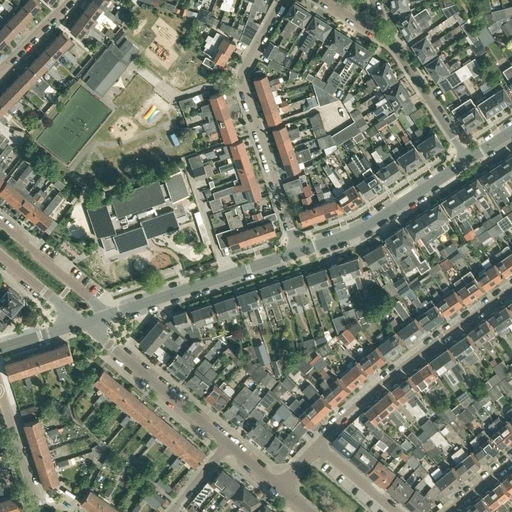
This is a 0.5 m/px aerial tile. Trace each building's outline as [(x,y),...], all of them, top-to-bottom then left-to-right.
[(13,11),(1,0),(0,0),(0,2),(11,13),(13,11)] [(25,22),(33,13),(24,4),(19,9),(16,6),(14,8),(4,0),(1,0),(13,11),(16,13),(25,22)] [(27,0),(24,4),(33,13),(41,5),(35,0),(27,0)] [(92,0),(91,2),(102,9),(104,11),(104,10),(105,8),(106,9),(107,7),(105,5),(108,0),(92,0)] [(253,0),(244,0),(244,1),(248,2),(245,13),(249,14),(253,0)] [(253,0),(249,14),(247,19),(252,21),(259,2),(263,4),(264,0),(253,0)] [(417,0),(391,0),(392,3),(391,4),(392,9),(393,9),(394,10),(410,7),(409,2),(417,0)] [(91,2),(84,11),(95,19),(102,9),(91,2)] [(164,2),(162,8),(173,11),(175,5),(164,2)] [(284,37),(301,7),(298,5),(299,4),(295,2),(294,3),(293,2),(285,15),(289,18),(286,24),(284,28),(280,34),(284,37)] [(454,14),(455,13),(460,10),(456,3),(448,6),(454,14)] [(174,11),(186,15),(187,9),(187,8),(180,6),(180,9),(175,7),(174,11)] [(511,6),(503,8),(505,17),(508,16),(511,13),(511,6)] [(304,9),(301,7),(284,37),(287,38),(291,33),(297,23),(302,26),(310,13),(309,12),(309,11),(305,8),(304,9)] [(104,11),(102,13),(106,16),(109,18),(110,15),(109,15),(111,13),(106,9),(105,8),(104,10),(104,11)] [(401,26),(403,29),(429,12),(426,8),(414,16),(411,11),(398,20),(398,21),(397,22),(400,27),(401,26)] [(494,21),(497,20),(505,17),(503,8),(492,11),(492,12),(494,22),(494,21)] [(198,12),(187,9),(186,15),(196,18),(198,12)] [(78,19),(77,20),(88,28),(88,27),(95,19),(84,11),(78,19)] [(432,17),(429,12),(403,29),(405,31),(404,32),(407,37),(408,37),(409,38),(423,29),(420,25),(432,17)] [(494,22),(492,12),(480,14),(483,25),(494,22)] [(17,31),(25,22),(16,13),(7,22),(17,31)] [(303,50),(322,20),(319,18),(320,17),(315,14),(315,15),(314,14),(305,28),(310,31),(307,36),(304,41),(300,48),(303,50)] [(473,15),(467,19),(472,29),(477,26),(476,22),(473,17),(473,15)] [(511,21),(508,16),(505,17),(497,20),(507,36),(509,34),(511,37),(511,21)] [(216,26),(218,20),(211,17),(208,23),(216,26)] [(77,20),(70,30),(80,38),(84,33),(87,35),(89,32),(88,32),(90,29),(88,28),(77,20)] [(325,22),(322,20),(303,50),(307,53),(314,41),(317,36),(322,39),(330,25),(329,24),(330,23),(325,21),(325,22)] [(0,31),(9,39),(17,31),(7,22),(3,26),(0,24),(0,31)] [(219,28),(229,34),(232,27),(221,23),(219,28)] [(243,31),(240,40),(249,45),(256,31),(245,25),(243,31)] [(476,32),(481,40),(491,34),(486,26),(476,32)] [(90,29),(88,32),(89,32),(94,36),(96,34),(95,33),(96,31),(91,27),(90,29)] [(243,31),(232,27),(229,34),(240,40),(243,31)] [(321,59),(325,62),(342,33),(339,31),(339,29),(336,27),(335,28),(334,27),(325,42),(329,45),(321,59)] [(114,33),(108,29),(104,34),(110,38),(114,33)] [(121,29),(112,39),(118,44),(126,33),(121,29)] [(467,34),(473,43),(479,40),(473,30),(467,34)] [(0,48),(9,39),(0,31),(0,48)] [(96,34),(94,36),(99,40),(102,36),(96,31),(95,33),(96,34)] [(62,32),(54,40),(64,49),(71,41),(62,32)] [(345,35),(342,33),(325,62),(329,64),(333,57),(337,50),(342,53),(351,38),(349,37),(349,35),(347,34),(345,35)] [(416,48),(418,52),(432,43),(429,39),(431,38),(428,33),(413,43),(414,45),(412,46),(415,49),(416,48)] [(205,40),(207,41),(229,54),(235,43),(223,36),(220,42),(208,35),(205,40)] [(440,37),(432,43),(418,52),(420,55),(419,56),(422,59),(423,59),(424,60),(439,50),(437,46),(443,41),(440,37)] [(138,49),(130,42),(126,39),(119,48),(112,42),(82,77),(101,94),(138,49)] [(459,65),(461,67),(465,64),(471,60),(487,49),(480,39),(475,43),(477,46),(474,48),(475,51),(474,52),(475,53),(467,58),(466,56),(458,61),(457,60),(450,65),(447,61),(445,63),(431,72),(433,75),(432,76),(435,80),(436,79),(437,80),(453,70),(459,65)] [(54,40),(46,48),(55,57),(64,49),(54,40)] [(350,58),(346,65),(339,75),(343,77),(346,73),(350,67),(363,46),(360,44),(360,42),(357,40),(356,41),(354,40),(345,55),(350,58)] [(223,64),(229,54),(207,41),(204,46),(215,52),(211,57),(223,64)] [(271,59),(271,58),(278,46),(269,42),(262,54),(271,59)] [(278,46),(271,58),(281,63),(287,51),(278,46)] [(350,67),(346,73),(343,77),(341,81),(345,83),(357,62),(362,65),(371,51),(370,50),(370,48),(367,47),(366,47),(363,46),(350,67)] [(51,62),(55,57),(46,48),(38,57),(59,78),(61,75),(51,66),(53,64),(51,62)] [(63,53),(68,58),(72,54),(67,49),(63,53)] [(431,72),(445,63),(442,59),(445,58),(442,53),(426,63),(427,65),(426,65),(428,69),(429,68),(431,72)] [(475,60),(479,65),(490,58),(486,53),(475,60)] [(77,59),(72,54),(68,58),(73,63),(77,59)] [(212,68),(215,62),(205,56),(202,62),(212,68)] [(38,57),(29,65),(39,74),(43,70),(45,73),(47,70),(57,80),(59,78),(38,57)] [(286,57),(282,64),(288,67),(292,60),(286,57)] [(282,65),(271,59),(267,64),(279,71),(282,65)] [(471,60),(465,64),(472,74),(474,76),(479,73),(471,60)] [(365,81),(368,85),(391,70),(389,67),(390,66),(388,63),(386,63),(385,61),(371,71),(374,76),(367,80),(365,81)] [(465,64),(461,67),(456,71),(462,81),(472,74),(465,64)] [(48,83),(39,74),(29,65),(21,74),(42,95),(44,93),(37,85),(39,84),(43,88),(48,83)] [(257,89),(280,82),(278,77),(268,81),(265,74),(262,75),(260,69),(254,71),(256,77),(253,78),(257,89)] [(396,78),(396,77),(396,75),(395,73),(393,73),(391,70),(368,85),(364,87),(368,92),(373,89),(372,87),(374,86),(377,91),(382,88),(396,78)] [(453,87),(462,81),(456,71),(446,77),(453,87)] [(305,79),(311,82),(314,76),(309,73),(305,79)] [(42,95),(21,74),(13,82),(22,91),(26,87),(28,90),(29,89),(31,87),(41,97),(42,95)] [(315,75),(314,76),(311,82),(322,89),(325,82),(321,80),(321,79),(315,75)] [(68,82),(66,84),(70,87),(76,80),(72,77),(68,82)] [(330,77),(323,89),(331,94),(339,82),(330,77)] [(445,92),(453,87),(446,77),(438,82),(445,92)] [(257,89),(261,101),(273,97),(271,90),(276,89),(276,88),(287,84),(286,80),(280,82),(257,89)] [(496,92),(504,105),(507,103),(508,104),(511,102),(511,101),(511,99),(511,98),(500,81),(492,87),(496,92)] [(4,91),(13,100),(16,102),(26,112),(29,115),(30,113),(27,110),(28,109),(18,100),(20,98),(18,95),(22,91),(13,82),(4,91)] [(378,107),(404,90),(402,87),(403,85),(401,83),(399,83),(398,82),(384,91),(387,96),(375,104),(378,107)] [(503,106),(504,105),(496,92),(492,87),(484,92),(486,95),(488,97),(496,110),(499,109),(499,110),(503,107),(503,106)] [(406,93),(404,90),(378,107),(372,111),(375,114),(380,111),(380,112),(387,108),(389,112),(409,99),(409,98),(409,96),(408,93),(406,93)] [(4,91),(0,95),(0,103),(5,109),(13,100),(4,91)] [(203,111),(226,103),(222,92),(209,96),(211,103),(201,107),(203,111)] [(327,92),(321,94),(325,103),(330,101),(327,92)] [(319,105),(325,103),(321,94),(316,96),(319,105)] [(306,98),(310,108),(317,105),(314,95),(306,98)] [(488,97),(486,95),(478,101),(488,116),(489,115),(490,116),(494,113),(493,112),(496,110),(488,97)] [(277,107),(273,97),(261,101),(264,112),(277,107)] [(181,108),(193,104),(191,98),(179,102),(181,108)] [(343,102),(349,111),(355,107),(349,98),(343,102)] [(471,98),(462,103),(466,108),(467,111),(476,124),(479,122),(479,123),(483,120),(483,119),(484,118),(474,103),(471,98)] [(416,109),(411,101),(401,107),(406,115),(416,109)] [(24,113),(26,112),(16,102),(14,104),(24,113)] [(230,115),(226,103),(203,111),(199,113),(200,117),(207,114),(209,122),(230,115)] [(287,104),(281,106),(277,107),(264,112),(268,123),(281,118),(279,113),(283,112),(283,111),(289,109),(287,104)] [(421,106),(409,114),(413,120),(425,112),(421,106)] [(355,121),(362,117),(364,116),(358,108),(350,113),(355,121)] [(476,124),(467,111),(466,108),(455,115),(462,124),(463,123),(467,129),(469,129),(473,127),(472,126),(476,124)] [(393,111),(382,118),(385,123),(386,122),(387,124),(397,117),(393,111)] [(33,118),(37,122),(42,115),(38,112),(33,118)] [(310,117),(313,126),(323,123),(320,112),(317,113),(313,116),(310,117)] [(233,126),(230,115),(209,122),(211,127),(205,129),(207,135),(210,133),(233,126)] [(369,127),(362,117),(355,121),(354,121),(360,131),(361,132),(369,127)] [(377,129),(385,123),(382,118),(374,124),(377,129)] [(354,121),(349,124),(355,133),(360,131),(354,121)] [(326,133),(323,123),(313,126),(316,137),(326,133)] [(272,128),(276,140),(299,132),(298,127),(287,131),(284,124),(272,128)] [(351,136),(355,133),(349,124),(345,127),(351,136)] [(212,137),(222,134),(224,141),(237,137),(233,126),(210,133),(212,137)] [(345,127),(340,130),(346,139),(351,136),(345,127)] [(431,153),(434,151),(425,138),(418,128),(414,130),(420,138),(416,141),(426,157),(427,156),(427,157),(431,154),(431,153)] [(14,129),(12,135),(23,137),(25,131),(14,129)] [(340,130),(336,133),(342,142),(346,139),(340,130)] [(429,135),(425,138),(434,151),(437,149),(438,150),(442,147),(441,147),(443,146),(432,130),(428,133),(429,135)] [(300,136),(299,132),(276,140),(280,151),(292,146),(290,139),(300,136)] [(337,145),(342,142),(336,133),(331,136),(337,145)] [(0,143),(0,144),(3,147),(9,140),(5,137),(0,143)] [(221,159),(233,155),(245,151),(241,140),(229,144),(223,146),(225,152),(219,154),(221,159)] [(409,148),(405,151),(414,164),(417,162),(418,163),(422,161),(421,160),(423,159),(410,140),(405,142),(409,148)] [(0,163),(3,160),(13,148),(8,144),(0,154),(0,163)] [(402,172),(394,159),(389,152),(386,154),(380,145),(375,148),(375,149),(382,160),(394,177),(397,175),(398,176),(402,173),(401,172),(402,172)] [(13,152),(20,157),(25,151),(18,146),(13,152)] [(292,146),(280,151),(283,162),(310,153),(308,147),(294,152),(292,146)] [(411,166),(414,164),(405,151),(401,154),(396,147),(392,149),(406,170),(407,169),(407,170),(411,167),(411,166)] [(391,179),(394,177),(382,160),(375,149),(371,152),(381,167),(377,169),(386,182),(387,182),(388,183),(392,180),(391,179)] [(233,155),(235,161),(219,166),(220,172),(221,172),(249,162),(245,151),(233,155)] [(192,169),(203,165),(200,153),(188,157),(192,169)] [(312,158),(310,153),(283,162),(287,173),(300,169),(298,163),(312,158)] [(371,192),(374,190),(356,164),(353,159),(348,163),(360,181),(357,183),(366,196),(367,195),(368,196),(371,193),(371,192)] [(511,168),(506,159),(498,165),(506,178),(511,175),(511,176),(511,168)] [(356,164),(374,190),(377,188),(378,189),(381,187),(381,186),(382,185),(374,172),(369,175),(366,170),(366,171),(359,161),(356,164)] [(236,179),(240,177),(253,173),(249,162),(221,172),(222,176),(234,172),(236,179)] [(29,164),(21,174),(21,175),(24,177),(32,167),(29,164)] [(303,167),(305,173),(314,170),(312,164),(303,167)] [(207,176),(203,165),(192,169),(195,180),(207,176)] [(502,181),(506,178),(498,165),(489,170),(507,196),(510,194),(502,181)] [(36,171),(41,175),(45,170),(40,166),(36,171)] [(331,170),(332,172),(354,203),(357,202),(357,203),(361,200),(361,199),(362,198),(353,184),(348,187),(343,180),(344,180),(341,175),(335,167),(331,170)] [(165,181),(159,183),(174,226),(179,225),(176,217),(186,213),(181,197),(187,194),(179,170),(163,175),(165,181)] [(497,190),(500,194),(506,202),(509,200),(507,196),(489,170),(481,176),(493,193),(497,190)] [(351,205),(354,203),(332,172),(329,174),(337,187),(333,190),(345,209),(347,208),(348,209),(352,206),(351,205)] [(257,185),(253,173),(240,177),(242,182),(212,192),(214,198),(219,197),(234,192),(257,185)] [(0,188),(0,192),(7,198),(22,180),(24,177),(21,175),(19,178),(18,177),(16,180),(10,175),(9,177),(1,188),(0,188)] [(285,190),(301,184),(299,178),(283,183),(285,190)] [(478,178),(470,183),(484,205),(488,203),(482,194),(487,191),(478,178)] [(26,196),(28,193),(29,191),(24,187),(26,184),(22,180),(7,198),(16,206),(26,196)] [(150,235),(154,233),(174,226),(159,183),(158,181),(139,187),(111,196),(113,201),(104,204),(103,201),(88,207),(98,237),(100,236),(105,250),(117,246),(118,251),(148,242),(145,235),(149,234),(150,235)] [(484,205),(470,183),(461,188),(470,202),(473,200),(481,211),(486,208),(484,205)] [(320,203),(325,216),(336,212),(335,210),(342,208),(336,198),(330,190),(323,193),(320,184),(314,186),(320,203)] [(234,192),(236,197),(241,195),(243,202),(260,196),(257,185),(234,192)] [(209,188),(203,190),(206,197),(212,195),(209,188)] [(16,206),(25,213),(44,192),(41,189),(40,189),(37,192),(36,191),(32,196),(28,193),(26,196),(16,206)] [(72,204),(79,196),(72,190),(65,198),(72,204)] [(460,190),(451,195),(466,217),(467,216),(466,214),(468,213),(464,206),(469,203),(460,190)] [(25,213),(34,221),(44,211),(39,206),(41,203),(40,202),(47,194),(44,192),(25,213)] [(46,225),(52,218),(49,215),(63,198),(58,193),(44,211),(34,221),(44,229),(46,225)] [(466,217),(451,195),(443,201),(452,214),(456,211),(460,216),(458,217),(461,221),(462,220),(466,217)] [(223,208),(219,197),(214,198),(209,200),(212,211),(223,208)] [(511,208),(511,207),(509,202),(501,207),(505,213),(511,208)] [(314,220),(325,216),(320,203),(309,207),(314,220)] [(440,203),(431,208),(446,230),(449,228),(444,219),(449,216),(440,203)] [(302,224),(314,220),(309,207),(294,212),(297,222),(301,221),(302,224)] [(431,208),(423,214),(432,227),(436,224),(442,233),(446,230),(431,208)] [(233,216),(232,213),(230,210),(224,212),(232,233),(227,235),(226,232),(223,231),(215,233),(220,246),(229,243),(230,248),(242,244),(233,216)] [(275,212),(264,215),(262,216),(260,211),(256,212),(264,236),(275,232),(271,220),(277,218),(275,212)] [(253,240),(264,236),(256,212),(251,214),(253,220),(247,222),(249,227),(253,240)] [(495,223),(497,221),(504,217),(501,212),(492,218),(495,223)] [(233,216),(242,244),(253,240),(249,227),(244,229),(239,214),(233,216)] [(428,230),(432,227),(423,214),(415,219),(429,241),(433,239),(428,230)] [(511,222),(506,215),(504,217),(497,221),(503,230),(504,231),(511,225),(511,222)] [(488,228),(494,223),(495,223),(492,218),(491,216),(484,222),(488,228)] [(46,225),(44,229),(49,233),(52,230),(58,222),(52,218),(46,225)] [(430,242),(429,241),(415,219),(407,224),(416,238),(419,236),(430,252),(435,249),(430,242)] [(462,228),(464,233),(473,228),(467,219),(459,224),(462,228)] [(493,237),(503,230),(497,221),(495,223),(494,223),(495,224),(487,230),(491,235),(493,237)] [(210,243),(203,222),(197,224),(204,245),(210,243)] [(404,227),(395,232),(414,260),(413,260),(417,265),(421,273),(430,267),(425,259),(421,261),(411,246),(415,243),(404,227)] [(469,240),(476,235),(477,235),(473,228),(463,235),(467,241),(469,240)] [(491,235),(487,230),(487,229),(482,232),(477,235),(482,241),(491,235)] [(389,240),(384,243),(399,265),(401,264),(407,272),(417,265),(413,260),(414,260),(395,232),(387,238),(389,240)] [(450,237),(456,246),(461,243),(460,242),(463,240),(462,238),(459,240),(455,233),(450,237)] [(482,244),(476,235),(469,240),(475,249),(482,244)] [(467,242),(457,248),(460,252),(462,250),(464,252),(471,248),(467,242)] [(374,249),(385,268),(391,278),(396,274),(390,263),(388,264),(386,260),(391,257),(383,243),(374,249)] [(504,247),(502,249),(511,263),(511,251),(508,245),(505,246),(504,247)] [(381,271),(385,268),(374,249),(365,254),(373,267),(378,265),(381,271)] [(507,274),(511,271),(511,263),(502,249),(501,249),(496,253),(500,260),(498,262),(507,274)] [(349,260),(356,281),(362,298),(366,296),(358,273),(364,271),(359,257),(349,260)] [(448,257),(439,263),(444,271),(453,265),(448,257)] [(356,281),(349,260),(340,263),(345,278),(350,276),(352,282),(356,281)] [(347,284),(345,278),(340,263),(330,266),(335,281),(341,279),(343,285),(347,284)] [(428,269),(432,275),(433,276),(438,273),(436,271),(441,268),(438,263),(428,269)] [(486,268),(495,283),(504,277),(495,264),(492,265),(491,264),(486,268)] [(327,267),(317,270),(328,301),(332,300),(326,284),(331,282),(327,267)] [(487,288),(495,283),(486,268),(480,272),(481,273),(478,275),(487,288)] [(422,282),(432,275),(428,269),(418,276),(422,282)] [(330,308),(328,301),(317,270),(308,274),(313,288),(317,287),(322,302),(323,302),(326,309),(330,308)] [(476,296),(484,290),(471,271),(462,277),(466,282),(476,296)] [(301,297),(301,300),(302,303),(308,301),(307,296),(305,296),(303,289),(308,287),(303,272),(302,273),(300,272),(297,273),(296,275),(293,276),(301,297)] [(297,298),(301,297),(293,276),(291,277),(289,275),(286,277),(285,279),(284,279),(289,294),(295,292),(297,298)] [(418,276),(412,281),(417,288),(423,284),(422,282),(418,276)] [(468,301),(476,296),(466,282),(462,277),(454,282),(468,301)] [(273,283),(271,283),(278,305),(287,301),(280,280),(279,280),(278,280),(274,281),(273,283)] [(0,327),(20,304),(20,303),(21,303),(21,299),(20,299),(20,298),(12,292),(11,292),(7,289),(0,283),(0,327)] [(261,286),(262,290),(266,301),(269,308),(272,307),(277,319),(283,317),(278,305),(271,283),(268,284),(268,283),(262,285),(262,286),(261,286)] [(399,291),(402,296),(412,289),(408,284),(399,291)] [(392,285),(382,291),(387,299),(397,293),(392,285)] [(251,290),(248,291),(259,324),(263,322),(257,304),(262,303),(257,288),(256,288),(256,287),(250,289),(251,290)] [(255,325),(259,324),(248,291),(245,292),(244,290),(239,292),(240,294),(239,294),(244,309),(249,307),(255,325)] [(452,290),(445,294),(456,309),(458,307),(460,308),(463,306),(463,304),(464,303),(455,290),(453,292),(452,290)] [(453,311),(456,309),(445,294),(439,299),(440,300),(439,301),(448,314),(449,313),(451,314),(453,313),(453,311)] [(228,298),(225,298),(232,320),(236,319),(234,312),(240,310),(235,295),(234,296),(232,295),(229,296),(228,298)] [(436,322),(426,308),(417,296),(412,300),(422,313),(418,315),(428,328),(429,327),(431,328),(433,326),(433,324),(436,322)] [(229,321),(232,320),(225,298),(223,299),(221,298),(218,300),(217,301),(216,301),(221,316),(226,314),(229,321)] [(406,323),(416,336),(419,334),(421,335),(423,333),(423,331),(424,330),(415,318),(413,319),(412,318),(410,319),(406,313),(407,312),(399,300),(393,305),(406,323)] [(426,308),(436,322),(439,320),(440,321),(443,319),(443,318),(444,317),(432,300),(428,303),(430,305),(426,308)] [(218,337),(214,326),(212,319),(217,318),(212,303),(211,303),(209,302),(206,303),(205,305),(202,306),(209,327),(213,339),(218,337)] [(373,308),(379,317),(384,314),(378,305),(373,308)] [(511,313),(506,305),(505,306),(503,306),(501,307),(501,309),(498,311),(508,325),(511,322),(511,313)] [(195,315),(189,317),(196,338),(203,338),(198,324),(204,322),(206,328),(209,327),(202,306),(200,307),(198,306),(195,307),(194,309),(193,309),(195,315)] [(354,308),(344,311),(348,322),(358,319),(354,308)] [(363,308),(356,310),(358,317),(365,314),(363,308)] [(196,338),(189,317),(187,310),(174,314),(176,319),(166,322),(177,332),(180,331),(178,327),(179,327),(179,326),(185,324),(188,332),(190,331),(193,340),(195,340),(196,340),(196,338)] [(498,311),(495,313),(494,312),(491,314),(491,316),(490,317),(499,329),(501,328),(502,329),(508,325),(498,311)] [(360,318),(363,323),(365,322),(366,323),(372,319),(368,312),(360,318)] [(414,338),(416,336),(406,323),(400,327),(389,313),(385,316),(397,331),(399,330),(409,342),(410,341),(411,342),(414,340),(414,338)] [(332,318),(338,333),(347,326),(344,314),(332,318)] [(155,325),(153,327),(178,348),(181,344),(180,344),(175,340),(168,334),(171,330),(159,320),(158,320),(157,319),(154,324),(155,325)] [(478,325),(488,339),(495,334),(494,333),(495,331),(486,319),(485,320),(484,319),(481,321),(481,323),(478,325)] [(347,328),(353,335),(363,328),(357,320),(347,328)] [(478,325),(475,327),(475,326),(471,328),(471,329),(470,330),(479,343),(481,342),(482,343),(484,342),(488,348),(493,345),(488,339),(478,325)] [(146,335),(158,345),(162,341),(176,352),(179,349),(178,348),(153,327),(151,330),(150,329),(146,333),(147,334),(146,335)] [(353,335),(347,328),(338,335),(345,345),(347,347),(348,348),(352,346),(349,342),(354,337),(353,335)] [(325,332),(314,336),(317,344),(328,340),(325,332)] [(392,332),(386,337),(397,351),(400,349),(401,350),(404,348),(404,346),(405,345),(395,332),(393,334),(392,332)] [(231,342),(232,348),(237,351),(242,352),(239,345),(238,346),(234,333),(226,336),(228,343),(231,342)] [(459,339),(475,361),(478,358),(472,349),(476,347),(467,334),(466,334),(464,333),(462,334),(461,336),(462,338),(459,339)] [(337,334),(328,341),(325,343),(331,350),(339,345),(343,350),(347,347),(345,345),(338,335),(337,334)] [(171,355),(158,345),(146,335),(144,337),(143,336),(140,341),(140,342),(152,352),(154,350),(160,355),(158,357),(164,363),(171,355)] [(180,335),(175,340),(180,344),(185,339),(180,335)] [(394,353),(397,351),(386,337),(381,341),(382,343),(380,344),(389,357),(391,356),(391,357),(394,355),(394,353)] [(459,339),(456,341),(455,340),(453,341),(452,343),(452,344),(451,345),(460,358),(464,355),(470,364),(475,361),(459,339)] [(173,368),(176,371),(199,343),(203,340),(196,340),(195,340),(184,353),(180,350),(168,364),(169,365),(169,367),(171,369),(173,368)] [(270,361),(264,342),(255,345),(261,364),(270,361)] [(36,353),(41,368),(73,358),(68,343),(36,353)] [(199,343),(176,371),(178,372),(178,374),(182,377),(183,376),(184,377),(196,363),(192,359),(203,347),(199,343)] [(331,350),(325,343),(318,348),(323,356),(331,350)] [(237,351),(232,348),(229,345),(228,346),(225,350),(225,351),(232,357),(237,351)] [(253,346),(245,349),(252,359),(257,357),(253,346)] [(373,347),(367,352),(378,365),(381,363),(382,364),(385,361),(385,360),(386,359),(376,347),(374,349),(373,347)] [(447,348),(446,348),(445,347),(443,348),(442,350),(442,352),(439,353),(458,380),(459,381),(463,378),(456,367),(455,368),(452,364),(457,361),(447,348)] [(304,349),(295,352),(298,358),(307,355),(304,349)] [(315,350),(307,358),(312,364),(321,355),(315,350)] [(279,358),(271,360),(276,375),(277,377),(286,370),(280,351),(278,352),(279,358)] [(238,352),(232,360),(240,366),(246,359),(238,352)] [(375,367),(378,365),(367,352),(361,356),(362,358),(360,359),(370,371),(371,370),(373,371),(375,369),(375,367)] [(9,378),(41,368),(36,353),(5,363),(9,378)] [(439,353),(437,355),(436,354),(432,358),(432,359),(431,359),(440,372),(443,370),(452,384),(458,380),(439,353)] [(292,355),(285,358),(288,366),(295,364),(292,355)] [(296,365),(301,371),(310,362),(305,357),(296,365)] [(197,368),(187,380),(188,381),(188,382),(191,384),(192,384),(194,386),(195,386),(211,367),(203,360),(197,368)] [(250,360),(243,368),(251,374),(257,366),(250,360)] [(493,367),(497,373),(501,379),(511,372),(503,360),(493,367)] [(428,362),(427,363),(426,361),(421,365),(422,366),(420,368),(433,385),(436,382),(433,378),(437,375),(428,362)] [(354,363),(348,368),(360,381),(363,378),(363,379),(366,377),(366,375),(367,374),(357,363),(355,364),(354,363)] [(259,365),(250,376),(258,383),(267,372),(259,365)] [(293,375),(299,370),(295,366),(289,371),(293,375)] [(65,380),(64,377),(61,367),(56,368),(60,382),(65,380)] [(211,367),(195,386),(197,388),(197,390),(199,392),(201,392),(202,393),(212,380),(219,373),(211,367)] [(357,383),(360,381),(348,368),(343,373),(344,374),(342,376),(352,387),(354,386),(355,387),(358,385),(357,383)] [(420,368),(417,370),(415,369),(413,369),(412,371),(413,373),(412,374),(421,387),(425,383),(429,388),(433,385),(420,368)] [(93,381),(118,402),(128,390),(103,369),(93,381)] [(268,387),(275,378),(268,373),(261,382),(268,387)] [(487,379),(488,380),(492,386),(501,379),(497,373),(487,379)] [(325,378),(330,384),(342,397),(345,395),(346,395),(348,393),(348,391),(349,391),(339,379),(337,380),(336,379),(334,380),(329,374),(325,378)] [(330,384),(325,378),(323,377),(322,375),(318,379),(326,388),(325,389),(326,390),(324,392),(335,403),(336,402),(337,403),(340,401),(340,399),(342,397),(330,384)] [(287,376),(282,382),(290,390),(296,384),(287,376)] [(408,377),(407,377),(406,376),(404,377),(403,379),(403,381),(400,383),(421,410),(423,413),(427,410),(414,392),(418,389),(408,377)] [(497,383),(504,393),(511,387),(511,386),(505,377),(497,383)] [(483,393),(492,386),(488,380),(479,387),(483,393)] [(211,400),(213,402),(227,385),(224,382),(220,387),(215,383),(205,395),(206,396),(206,397),(209,400),(211,400)] [(288,389),(280,382),(272,391),(279,397),(283,392),(284,393),(288,389)] [(400,383),(398,385),(396,384),(394,384),(393,386),(394,388),(393,389),(402,401),(406,398),(417,413),(421,410),(400,383)] [(228,384),(227,385),(213,402),(216,404),(216,405),(218,407),(220,407),(221,408),(235,390),(228,384)] [(486,391),(494,401),(502,394),(495,385),(486,391)] [(118,402),(143,423),(153,411),(128,390),(118,402)] [(268,391),(265,395),(273,402),(277,398),(268,391)] [(388,391),(387,392),(385,391),(383,393),(383,395),(380,397),(401,422),(402,423),(406,420),(394,406),(398,403),(388,391)] [(103,392),(101,394),(95,402),(98,405),(106,395),(103,392)] [(234,398),(224,411),(225,411),(225,413),(228,415),(229,415),(232,417),(247,398),(244,396),(239,392),(234,398)] [(247,398),(232,417),(234,419),(234,420),(236,422),(238,422),(239,423),(249,411),(255,403),(260,398),(252,392),(251,394),(248,398),(247,398)] [(477,399),(482,405),(491,399),(486,392),(477,399)] [(309,398),(313,402),(324,414),(328,410),(329,411),(330,410),(330,408),(332,407),(321,395),(317,398),(313,394),(309,398)] [(461,402),(465,408),(473,401),(469,395),(461,402)] [(324,414),(313,402),(310,405),(303,397),(299,400),(303,404),(317,420),(320,418),(321,419),(324,415),(323,414),(324,414)] [(380,397),(378,399),(376,399),(374,401),(374,402),(372,404),(383,415),(387,420),(390,417),(397,425),(401,422),(380,397)] [(472,413),(482,405),(477,399),(467,406),(472,413)] [(461,402),(452,409),(456,415),(465,408),(461,402)] [(49,403),(40,406),(42,413),(51,410),(49,403)] [(64,405),(66,413),(68,421),(73,419),(68,404),(64,405)] [(277,411),(286,419),(291,413),(292,412),(283,404),(277,411)] [(315,422),(317,420),(303,404),(295,411),(310,427),(312,425),(313,426),(315,424),(315,422)] [(372,404),(370,406),(369,405),(367,407),(367,409),(365,410),(375,422),(379,419),(383,423),(387,420),(383,415),(372,404)] [(37,410),(35,405),(20,410),(22,415),(37,410)] [(254,435),(256,437),(267,424),(262,419),(261,421),(258,419),(262,413),(264,414),(265,413),(256,406),(241,424),(248,431),(250,432),(249,433),(252,436),(254,435)] [(457,414),(466,424),(475,417),(467,407),(457,414)] [(143,423),(168,444),(178,431),(153,411),(143,423)] [(300,421),(291,413),(286,419),(283,422),(293,430),(300,421)] [(466,425),(466,424),(457,414),(448,421),(457,432),(466,425)] [(127,415),(123,419),(120,423),(123,425),(130,417),(127,415)] [(367,417),(361,422),(370,431),(370,430),(375,425),(367,417)] [(511,426),(507,420),(504,423),(499,417),(494,420),(511,440),(511,439),(511,426)] [(34,454),(49,450),(39,419),(24,424),(34,454)] [(508,442),(511,440),(494,420),(488,425),(495,433),(493,434),(503,447),(504,446),(505,446),(508,444),(508,442)] [(293,430),(301,437),(309,428),(300,421),(293,430)] [(343,430),(333,441),(334,442),(333,443),(337,447),(338,446),(340,448),(352,435),(357,428),(349,422),(344,428),(343,430)] [(267,424),(256,437),(258,439),(258,441),(261,443),(262,443),(264,444),(274,432),(272,430),(273,429),(267,424)] [(379,439),(380,438),(384,433),(375,425),(370,430),(379,439)] [(440,431),(444,435),(449,431),(446,426),(440,431)] [(352,435),(340,448),(343,450),(342,451),(346,454),(347,453),(348,454),(358,442),(364,435),(357,428),(352,435)] [(429,436),(436,444),(437,445),(441,442),(445,446),(449,443),(438,429),(429,436)] [(483,429),(475,435),(481,442),(492,455),(495,453),(496,454),(498,452),(498,450),(500,449),(483,429)] [(296,443),(301,437),(293,430),(285,439),(274,453),(277,455),(277,456),(279,458),(280,458),(282,459),(292,447),(296,443)] [(168,444),(195,466),(205,454),(178,431),(168,444)] [(419,443),(422,442),(412,431),(407,436),(416,446),(419,443)] [(384,433),(380,438),(388,445),(392,441),(384,433)] [(272,450),(274,453),(285,439),(280,434),(279,436),(277,434),(267,446),(268,447),(267,448),(270,451),(272,450)] [(490,457),(492,455),(481,442),(475,435),(469,440),(476,448),(474,450),(484,462),(485,461),(486,462),(490,458),(490,457)] [(145,444),(149,447),(155,439),(152,436),(145,444)] [(426,452),(436,444),(429,436),(422,442),(419,443),(426,452)] [(407,438),(401,444),(406,450),(412,445),(407,438)] [(357,461),(359,463),(370,450),(365,445),(364,447),(362,445),(352,457),(353,458),(352,459),(354,461),(357,461)] [(418,445),(412,450),(420,459),(426,454),(418,445)] [(462,446),(457,450),(473,470),(476,468),(477,469),(480,466),(480,465),(481,464),(472,452),(468,455),(466,452),(466,451),(462,446)] [(401,449),(397,453),(405,460),(409,456),(401,449)] [(34,454),(44,487),(59,482),(49,450),(34,454)] [(111,450),(102,464),(106,467),(115,453),(111,450)] [(370,450),(359,463),(362,466),(361,467),(365,470),(366,468),(367,469),(380,454),(377,450),(374,453),(370,450)] [(471,473),(473,470),(457,450),(452,455),(456,460),(457,459),(459,462),(456,465),(466,477),(467,476),(468,477),(472,474),(471,473)] [(413,454),(406,462),(415,469),(420,463),(413,454)] [(171,465),(174,468),(181,460),(177,457),(171,465)] [(377,478),(388,465),(390,463),(382,457),(370,472),(371,473),(371,475),(373,476),(375,476),(377,478)] [(394,470),(388,465),(377,478),(380,481),(380,482),(382,484),(384,484),(385,485),(395,473),(393,471),(394,470)] [(444,473),(455,486),(457,484),(459,484),(461,482),(461,481),(463,479),(453,467),(451,469),(450,468),(444,472),(444,473)] [(219,491),(222,487),(232,476),(223,469),(212,482),(209,480),(204,486),(204,488),(201,491),(200,491),(194,498),(200,504),(204,498),(207,495),(206,495),(209,492),(210,492),(215,487),(219,491)] [(452,488),(455,486),(444,473),(444,472),(438,477),(439,478),(437,480),(447,492),(449,491),(450,491),(452,489),(452,488)] [(503,480),(511,490),(511,474),(509,475),(507,475),(504,477),(504,479),(503,480)] [(393,492),(395,494),(407,481),(401,476),(400,477),(398,475),(388,487),(389,488),(389,490),(391,492),(393,492)] [(240,483),(232,476),(222,487),(227,491),(225,494),(229,497),(240,483)] [(432,477),(427,483),(432,487),(435,482),(432,477)] [(108,496),(116,485),(118,481),(114,479),(112,482),(104,493),(108,496)] [(169,492),(172,489),(160,479),(157,482),(169,492)] [(412,485),(407,481),(395,494),(398,496),(398,497),(400,499),(402,499),(403,500),(413,488),(411,487),(412,485)] [(438,499),(445,494),(435,482),(432,487),(428,491),(438,499)] [(497,483),(495,485),(495,487),(493,489),(503,502),(509,497),(508,496),(510,494),(501,482),(499,483),(497,483)] [(235,500),(241,506),(252,493),(243,485),(234,497),(236,499),(235,500)] [(156,509),(161,502),(164,499),(152,489),(149,492),(143,500),(147,503),(156,509)] [(417,489),(416,491),(406,502),(407,504),(407,505),(409,507),(411,507),(413,509),(425,495),(417,489)] [(497,505),(498,507),(502,511),(508,508),(503,502),(493,489),(490,491),(488,490),(486,492),(486,494),(485,495),(495,507),(497,505)] [(95,511),(113,511),(116,508),(90,490),(81,502),(95,511)] [(252,511),(262,501),(252,493),(241,506),(248,511),(250,510),(251,511),(252,511)] [(0,511),(15,511),(24,509),(19,494),(0,500),(0,511)] [(431,500),(425,495),(413,509),(416,511),(415,511),(426,511),(429,509),(427,508),(431,503),(429,502),(431,500)] [(228,500),(224,497),(220,502),(224,505),(228,500)] [(477,502),(473,504),(479,511),(490,511),(492,509),(482,497),(481,498),(480,497),(476,500),(477,502)]
